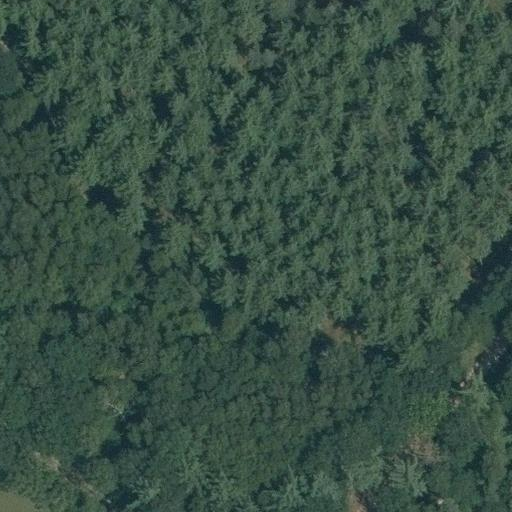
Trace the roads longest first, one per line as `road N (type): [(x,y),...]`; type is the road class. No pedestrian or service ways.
road 1 (track): [(369,511),(511,328)]
road 2 (track): [(0,420),(113,511)]
